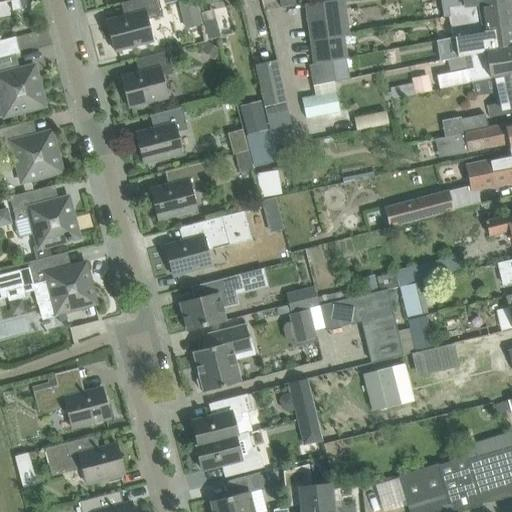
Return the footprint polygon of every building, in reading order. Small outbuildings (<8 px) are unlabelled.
[(0,0),(0,1),(9,0),(10,0),(12,11),(21,9),(19,0),(0,0)] [(129,16),(124,17),(107,22),(114,50),(153,41),(147,20),(163,16),(158,0),(133,0),(125,2),(129,16)] [(335,0),(305,4),(311,45),(322,42),(321,40),(342,36),(336,0),(335,0)] [(440,0),(442,9),(444,17),(450,17),(449,14),(448,8),(464,6),(504,0),(440,0)] [(511,7),(511,8),(510,0),(504,0),(464,6),(448,8),(449,14),(450,17),(451,25),(453,37),(455,36),(455,37),(468,34),(511,27),(511,7)] [(213,12),(201,15),(208,42),(220,39),(213,12)] [(471,55),(471,56),(485,53),(511,48),(511,27),(468,34),(455,37),(459,57),(471,55)] [(311,45),(313,64),(324,62),(345,58),(342,36),(321,40),(322,42),(311,45)] [(20,54),(16,37),(0,40),(0,58),(6,57),(16,55),(20,54)] [(464,83),(464,85),(489,79),(492,79),(511,74),(511,48),(485,53),(471,56),(473,68),(466,69),(468,82),(464,83)] [(144,72),(139,73),(121,78),(129,107),(167,97),(162,76),(173,73),(167,51),(140,58),(144,72)] [(10,73),(6,57),(0,58),(0,96),(5,115),(44,105),(34,67),(10,73)] [(308,65),(312,86),(348,79),(345,58),(324,62),(313,64),(308,65)] [(275,60),(254,65),(268,129),(289,124),(275,60)] [(511,74),(492,79),(497,103),(486,105),(489,118),(511,113),(511,74)] [(428,76),(413,79),(416,95),(431,92),(428,76)] [(336,91),(302,97),(306,118),(341,111),(336,91)] [(260,101),(242,106),(249,134),(267,130),(260,101)] [(158,128),(153,129),(136,134),(143,163),(182,153),(177,132),(187,130),(182,107),(155,114),(158,128)] [(461,120),(464,134),(487,129),(484,115),(461,120)] [(51,132),(37,136),(27,138),(23,123),(0,129),(0,153),(14,150),(22,181),(61,171),(51,132)] [(508,143),(510,151),(511,150),(511,123),(504,125),(487,129),(464,134),(453,136),(453,135),(444,137),(447,152),(454,154),(468,151),(468,152),(508,143)] [(249,137),(254,158),(295,149),(290,127),(249,137)] [(234,154),(239,173),(253,169),(248,150),(234,154)] [(511,150),(510,151),(511,157),(466,167),(471,190),(511,181),(511,150)] [(173,184),(168,185),(150,190),(158,219),(196,209),(191,189),(215,182),(209,160),(169,170),(173,184)] [(44,204),(40,189),(9,197),(15,220),(31,216),(39,247),(67,240),(67,242),(73,240),(73,238),(78,237),(68,198),(44,204)] [(453,210),(448,189),(384,206),(389,227),(453,210)] [(263,201),(268,220),(279,218),(274,199),(263,201)] [(187,240),(182,242),(165,246),(172,275),(211,265),(207,250),(251,239),(244,211),(184,227),(187,240)] [(511,214),(485,221),(488,236),(510,231),(511,240),(511,214)] [(395,270),(398,286),(465,270),(462,254),(395,270)] [(0,299),(34,290),(37,304),(38,304),(38,301),(52,297),(56,313),(95,303),(85,264),(61,270),(57,255),(26,263),(28,268),(0,274),(0,294),(1,298),(0,297),(0,299)] [(511,282),(511,259),(498,263),(503,285),(511,282)] [(191,287),(191,288),(195,287),(198,299),(180,303),(187,330),(225,321),(222,308),(238,304),(235,291),(242,289),(239,275),(191,287)] [(376,277),(364,280),(368,294),(377,292),(380,291),(376,277)] [(380,291),(377,292),(368,294),(321,305),(327,328),(362,320),(372,363),(403,355),(387,289),(380,291)] [(95,308),(85,311),(88,323),(98,320),(95,308)] [(309,308),(289,314),(296,342),(317,337),(309,308)] [(204,349),(192,352),(198,376),(196,380),(198,388),(202,390),(203,392),(241,382),(235,357),(253,353),(245,324),(201,335),(204,349)] [(467,353),(436,361),(440,375),(471,368),(467,353)] [(289,384),(292,396),(298,420),(310,417),(313,426),(319,425),(307,379),(289,384)] [(75,380),(67,382),(57,385),(33,391),(36,404),(48,411),(59,408),(66,413),(67,412),(71,427),(110,417),(102,388),(79,394),(75,380)] [(196,445),(196,447),(233,437),(233,436),(235,436),(233,423),(239,421),(241,417),(240,413),(251,411),(247,394),(214,402),(217,414),(192,420),(198,445),(196,445)] [(117,444),(100,448),(94,450),(91,436),(44,448),(52,476),(82,468),(86,483),(108,477),(109,482),(122,479),(121,474),(124,473),(117,444)] [(233,437),(196,447),(202,471),(227,464),(230,476),(263,467),(260,452),(257,451),(247,453),(246,449),(242,446),(236,448),(233,437)] [(511,446),(469,460),(467,456),(438,465),(437,464),(398,476),(404,495),(407,505),(409,511),(410,511),(409,509),(447,497),(450,511),(460,511),(483,505),(500,496),(511,492),(511,491),(511,446)] [(28,453),(15,456),(17,467),(20,477),(34,474),(31,463),(28,453)] [(283,470),(287,506),(302,504),(302,511),(332,511),(329,484),(312,486),(310,463),(283,470)] [(210,501),(212,511),(254,511),(249,492),(264,489),(260,472),(228,480),(232,496),(210,501)] [(109,508),(106,494),(79,501),(81,511),(134,511),(132,502),(109,508)]
